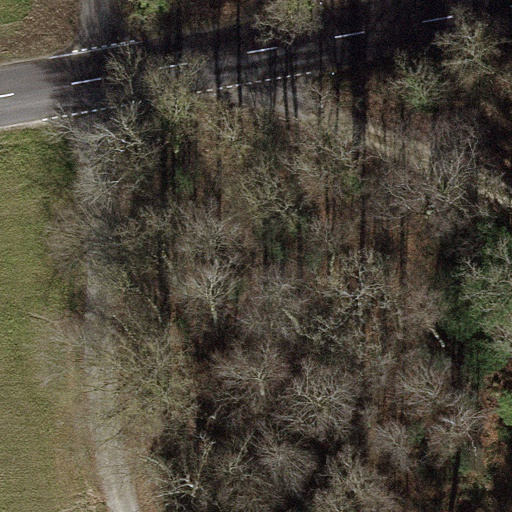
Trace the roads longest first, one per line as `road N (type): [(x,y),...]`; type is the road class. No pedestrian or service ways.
road 1 (tertiary): [(511,10),(0,101)]
road 2 (track): [(95,0),(108,324),(142,511)]
road 3 (track): [(511,195),(295,96),(245,56)]
